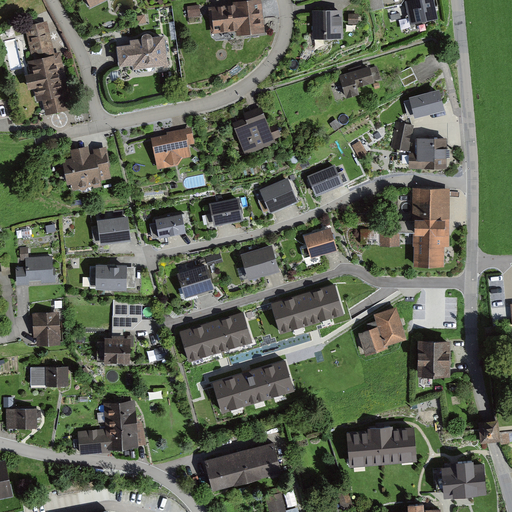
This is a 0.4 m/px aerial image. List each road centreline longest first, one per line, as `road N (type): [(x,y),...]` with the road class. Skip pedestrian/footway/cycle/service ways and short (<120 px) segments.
road 1 (residential): [(137,331),(348,270),(394,283),(468,283)]
road 2 (residential): [(147,257),(271,230),(399,181),(473,182)]
road 3 (residential): [(101,125),(243,89),(279,54),(283,0)]
road 4 (unclassified): [(468,283),(478,386),(511,504)]
road 5 (residential): [(0,443),(147,470),(198,511)]
road 6 (unclassified): [(458,0),(473,182)]
road 7 (residential): [(101,125),(80,52),(52,0)]
